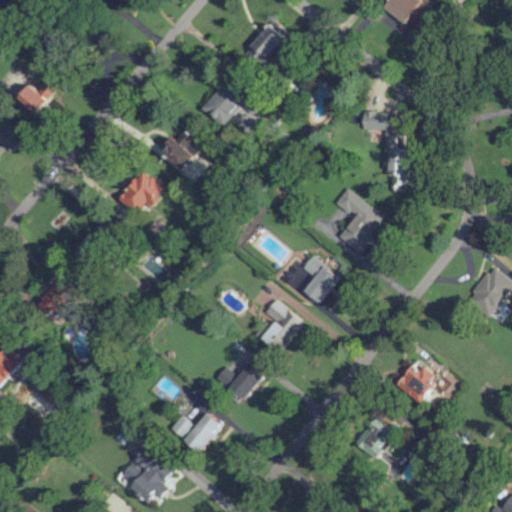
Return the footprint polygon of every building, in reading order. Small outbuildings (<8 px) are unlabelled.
[(389,0),(385,6),(407,24),(410,20),(421,29),(436,9),(424,0),(389,0)] [(260,67),(287,30),(273,19),(245,55),(260,67)] [(19,98),(37,115),(59,91),(48,81),(39,90),(32,84),(19,98)] [(386,129),(384,175),(391,175),(391,187),(407,187),(407,171),(414,171),(415,160),(406,160),(407,134),(393,133),(394,112),(363,111),(362,129),(386,129)] [(0,154),(6,147),(11,151),(20,140),(0,124),(0,154)] [(176,137),(164,151),(183,169),(206,144),(188,128),(178,139),(176,137)] [(166,188),(144,170),(121,199),(138,213),(147,202),(151,206),(166,188)] [(336,202),(354,217),(339,237),(360,253),(372,237),(370,235),(384,216),(347,188),(336,202)] [(89,267),(118,235),(106,224),(97,234),(95,231),(74,253),(89,267)] [(303,289),(321,303),(341,277),(312,255),(303,268),(313,275),(303,289)] [(490,317),(511,284),(511,280),(491,266),(467,300),(490,317)] [(171,299),(187,284),(173,269),(157,284),(171,299)] [(54,309),(62,316),(70,306),(67,303),(78,291),(59,274),(51,283),(54,285),(38,304),(50,314),(54,309)] [(304,321),(276,299),(264,315),(269,318),(256,334),(280,352),(304,321)] [(0,348),(0,385),(26,360),(21,354),(22,354),(8,340),(0,348)] [(247,399),(264,374),(248,363),(231,388),(247,399)] [(421,402),(435,383),(445,390),(450,383),(424,364),(420,370),(413,365),(398,385),(421,402)] [(223,424),(207,413),(197,427),(182,416),(172,429),(202,452),(223,424)] [(360,441),(379,456),(390,442),(387,440),(395,430),(378,417),(360,441)] [(176,469),(146,447),(126,474),(138,483),(133,489),(151,503),(157,494),(163,498),(171,488),(165,483),(176,469)] [(511,511),(511,493),(495,511),(511,511)]
